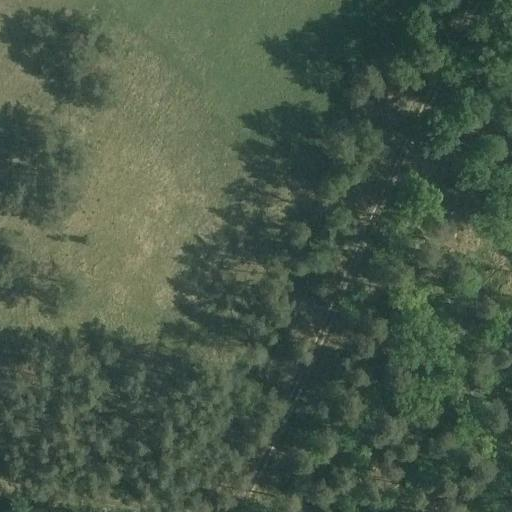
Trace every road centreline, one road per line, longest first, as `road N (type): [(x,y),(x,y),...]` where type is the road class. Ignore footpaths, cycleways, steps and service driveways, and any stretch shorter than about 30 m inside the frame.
road 1 (track): [(230,511),(467,0)]
road 2 (track): [(167,511),(0,485)]
